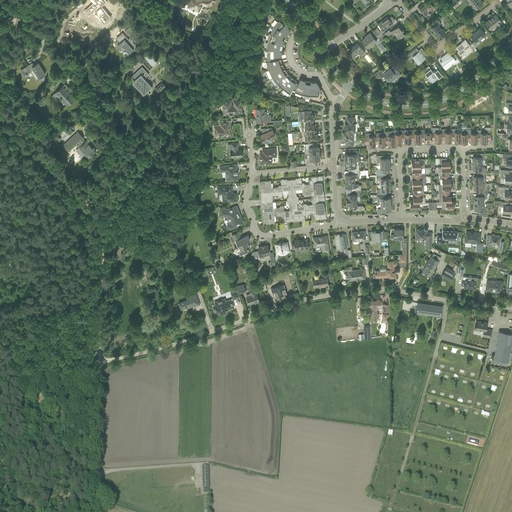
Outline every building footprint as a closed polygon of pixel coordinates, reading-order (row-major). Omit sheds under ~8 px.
[(103,0),(93,0),(96,3),(94,4),(86,11),(90,15),(93,11),(96,14),(95,14),(97,16),(97,15),(100,19),(103,23),(110,17),(100,7),(105,2),(103,0)] [(202,0),(191,0),(188,6),(194,9),(195,6),(200,8),(202,5),(203,5),(204,5),(205,5),(206,5),(208,5),(209,5),(210,5),(212,4),(213,3),(216,0),(209,0),(209,1),(207,1),(204,1),(202,0)] [(466,0),(470,4),(472,3),(476,8),(475,9),(475,10),(483,4),(480,0),(466,0)] [(427,13),(434,7),(430,2),(420,9),(425,16),(427,14),(427,13)] [(183,11),(174,7),(172,12),(180,16),(183,11)] [(497,25),(499,28),(503,24),(496,15),(485,23),(490,30),(497,25)] [(379,31),(380,32),(376,36),(378,38),(382,35),(381,34),(384,32),(384,31),(393,24),(387,17),(384,20),(384,21),(382,22),(382,21),(378,24),(382,29),(379,31)] [(441,23),(438,19),(432,24),(434,26),(431,28),(434,33),(435,32),(439,38),(445,33),(442,29),(438,25),(441,23)] [(278,21),(273,27),(286,35),(290,30),(285,23),(284,25),(278,21)] [(399,25),(392,31),(387,35),(389,37),(394,34),(398,39),(406,33),(399,25)] [(273,28),(269,34),(284,40),(284,39),(287,35),(286,35),(273,27),(273,28)] [(473,32),(470,35),(471,36),(470,37),(471,38),(472,37),(472,38),(474,41),(475,42),(486,34),(482,29),(481,27),(474,33),(473,32)] [(122,33),(119,37),(118,36),(118,37),(122,41),(117,46),(120,49),(122,48),(127,54),(133,49),(131,47),(133,45),(130,42),(131,41),(122,32),(122,33)] [(378,38),(375,40),(370,33),(367,35),(368,36),(362,40),(367,47),(375,42),(382,52),(386,49),(382,43),(380,41),(378,38)] [(270,35),(267,42),(282,45),(284,39),(284,40),(269,34),(269,35),(270,35)] [(461,56),(464,54),(466,56),(476,49),(472,43),(469,45),(465,39),(461,42),(462,43),(458,46),(456,47),(459,51),(458,52),(457,52),(461,56),(460,56),(463,59),(461,57),(461,56)] [(282,45),(267,42),(266,50),(281,50),(282,45)] [(365,53),(360,47),(357,43),(349,49),(354,56),(359,53),(361,56),(365,53)] [(413,56),(419,63),(425,58),(424,57),(426,55),(421,48),(418,51),(416,48),(409,53),(412,57),(413,56)] [(281,50),(266,50),(266,58),(281,56),(281,50)] [(441,61),(444,64),(442,65),(445,69),(450,66),(449,65),(452,62),(453,63),(456,61),(455,60),(458,58),(455,55),(453,57),(452,56),(451,56),(448,52),(440,58),(442,61),(441,61)] [(281,56),(266,58),(266,59),(267,58),(267,62),(266,62),(268,70),(282,64),(281,59),(278,59),(278,57),(281,56)] [(43,77),(42,76),(45,74),(38,63),(34,66),(32,63),(21,71),(22,73),(23,76),(26,74),(26,75),(27,74),(26,73),(30,71),(36,80),(39,78),(40,79),(43,77)] [(282,64),(268,70),(268,71),(272,78),(284,69),(282,64)] [(384,72),(381,69),(376,72),(381,78),(384,76),(390,83),(393,81),(401,75),(394,66),(391,68),(390,68),(384,72)] [(433,72),(430,69),(428,66),(422,71),(431,82),(432,82),(433,82),(434,82),(442,75),(438,70),(434,72),(434,71),(433,72)] [(142,67),(130,78),(133,76),(136,79),(132,82),(143,95),(147,91),(152,87),(144,79),(149,75),(142,67)] [(284,69),(272,78),(276,84),(287,74),(287,73),(284,69)] [(287,74),(276,84),(277,84),(282,90),(291,77),(287,73),(287,74)] [(291,77),(282,90),(283,90),(289,94),(291,91),(292,90),(295,91),(298,84),(295,82),(296,81),(291,77)] [(294,92),(302,95),(305,80),(300,78),(298,84),(295,91),(294,92)] [(305,80),(302,95),(310,97),(311,81),(310,81),(305,80)] [(310,81),(311,81),(310,97),(310,96),(318,97),(317,90),(321,90),(316,81),(310,81)] [(166,87),(161,83),(154,89),(159,94),(166,87)] [(65,84),(55,93),(51,97),(56,102),(57,100),(58,101),(59,100),(60,102),(61,102),(65,103),(67,105),(69,103),(70,103),(73,101),(72,100),(74,98),(68,92),(70,90),(65,84)] [(241,112),(240,100),(234,101),(234,105),(231,105),(231,100),(222,101),(223,115),(229,114),(230,115),(231,115),(232,114),(232,113),(241,112)] [(264,112),(264,108),(256,109),(256,113),(256,118),(257,123),(271,121),(270,115),(266,115),(266,112),(264,112)] [(309,111),(300,112),(300,117),(304,118),(304,121),(310,120),(310,121),(313,120),(313,114),(312,114),(309,114),(309,111)] [(343,132),(355,132),(354,117),(346,118),(347,123),(345,124),(345,128),(344,129),(344,132),(343,132)] [(304,121),(300,121),(301,128),(305,127),(305,131),(314,130),(314,131),(314,130),(313,124),(311,125),(310,121),(310,120),(304,121)] [(219,125),(215,125),(216,131),(214,131),(215,137),(219,136),(219,137),(220,136),(220,135),(229,134),(229,127),(230,127),(229,121),(219,122),(219,125)] [(436,127),(431,128),(431,132),(431,139),(435,139),(435,140),(435,142),(438,142),(441,142),(441,140),(441,139),(441,132),(437,132),(437,131),(437,129),(436,127)] [(484,133),(480,133),(481,139),(481,141),(481,143),(483,143),(484,143),(487,143),(487,141),(487,139),(491,139),(490,130),(490,128),(490,127),(484,127),(485,130),(484,132),(484,133)] [(262,134),(260,135),(262,140),(263,143),(268,143),(268,137),(275,134),(272,129),(271,130),(270,128),(262,129),(262,134)] [(446,129),(441,129),(441,132),(441,139),(445,138),(445,140),(445,142),(448,142),(451,142),(451,140),(451,138),(451,132),(447,132),(447,131),(446,129)] [(456,129),(451,129),(451,132),(451,138),(455,138),(455,140),(455,142),(458,141),(458,142),(461,142),(461,133),(461,131),(457,132),(457,130),(456,129)] [(305,131),(304,131),(304,137),(308,138),(308,141),(309,140),(310,141),(313,141),(313,140),(317,140),(317,134),(314,134),(314,131),(314,130),(305,131)] [(390,131),(384,131),(385,136),(385,142),(388,142),(388,144),(389,146),(392,145),(392,146),(395,146),(395,145),(395,144),(395,143),(394,134),(394,130),(390,132),(390,131)] [(398,133),(394,134),(395,143),(395,144),(397,144),(398,143),(401,143),(401,141),(401,140),(405,140),(404,133),(404,130),(399,130),(398,132),(398,133)] [(408,133),(404,133),(405,140),(405,141),(405,143),(407,143),(408,143),(411,143),(411,139),(414,139),(414,133),(414,130),(408,130),(408,132),(408,133)] [(418,133),(414,133),(414,139),(414,141),(415,143),(417,143),(418,143),(421,143),(421,141),(421,139),(424,139),(424,133),(424,130),(418,130),(418,132),(418,133)] [(464,133),(461,133),(461,142),(461,143),(461,144),(464,144),(464,143),(467,143),(467,141),(467,140),(471,140),(471,133),(471,130),(465,130),(464,132),(464,133)] [(474,133),(471,133),(471,140),(471,141),(471,143),(473,143),(474,143),(477,143),(477,141),(477,139),(481,139),(480,133),(480,130),(475,130),(474,132),(474,133)] [(355,132),(343,132),(343,133),(342,134),(342,136),(343,136),(343,141),(345,140),(346,146),(353,146),(353,132),(355,132)] [(77,133),(63,145),(69,151),(76,144),(85,154),(85,155),(88,158),(90,156),(96,151),(95,150),(95,151),(92,148),(92,149),(89,145),(90,144),(86,141),(84,143),(81,140),(82,139),(77,133)] [(370,133),(365,133),(365,143),(369,143),(369,144),(369,146),(372,146),(372,147),(375,146),(375,144),(375,142),(375,136),(371,136),(371,135),(370,133)] [(380,133),(375,133),(375,136),(375,142),(378,142),(379,144),(379,146),(382,146),(385,146),(385,144),(385,142),(385,136),(381,136),(381,135),(380,133)] [(60,139),(56,135),(49,142),(52,146),(60,139)] [(231,143),(232,150),(230,150),(230,157),(233,157),(233,158),(240,157),(240,156),(242,156),(241,149),(237,150),(237,147),(238,147),(238,143),(231,143)] [(309,153),(319,153),(318,146),(317,146),(316,146),(314,146),(314,143),(305,144),(306,149),(309,150),(309,153)] [(271,163),(271,157),(276,157),(275,149),(262,150),(263,153),(260,154),(261,164),(271,163)] [(344,161),(356,161),(356,157),(358,157),(359,156),(358,150),(348,151),(349,151),(349,154),(348,155),(347,154),(344,154),(345,157),(344,158),(344,161)] [(319,153),(309,153),(310,158),(306,158),(306,166),(314,165),(313,161),(315,161),(316,160),(320,160),(319,156),(320,156),(320,154),(319,153)] [(473,157),(473,160),(472,160),(472,163),(473,163),(473,164),(482,163),(482,160),(484,160),(484,159),(486,159),(486,153),(477,154),(477,157),(473,157)] [(511,154),(504,154),(502,154),(502,158),(505,159),(505,161),(506,161),(506,166),(511,166),(511,158),(511,159),(511,154)] [(380,165),(390,165),(390,162),(389,161),(389,159),(385,159),(385,155),(376,156),(376,161),(378,162),(380,162),(380,165)] [(441,164),(441,167),(438,167),(450,167),(450,161),(446,161),(446,158),(439,158),(439,164),(441,164)] [(423,165),(423,164),(423,159),(415,159),(415,162),(412,162),(412,168),(421,168),(421,165),(423,165)] [(356,161),(344,161),(344,164),(345,165),(345,167),(348,167),(349,166),(349,167),(350,170),(349,171),(351,171),(359,170),(359,165),(358,164),(356,164),(356,161)] [(482,163),(473,164),(473,165),(472,165),(472,168),(473,168),(473,170),(477,170),(477,174),(478,174),(485,173),(486,173),(486,168),(484,168),(484,167),(482,167),(482,163)] [(237,180),(236,165),(225,166),(220,167),(220,172),(226,171),(226,181),(237,180)] [(390,165),(380,165),(380,168),(377,168),(376,170),(376,175),(385,175),(386,175),(385,175),(385,171),(386,171),(387,171),(389,171),(389,169),(390,168),(390,165)] [(450,173),(450,167),(438,167),(438,171),(438,176),(440,176),(447,176),(447,173),(450,173)] [(421,171),(421,168),(412,168),(412,174),(416,174),(416,177),(425,176),(425,173),(421,173),(421,171)] [(359,170),(351,171),(351,174),(345,175),(345,181),(354,181),(354,177),(356,177),(356,176),(360,176),(359,170)] [(509,170),(504,170),(500,170),(500,177),(502,177),(502,179),(505,179),(504,183),(511,183),(511,174),(509,175),(509,170)] [(473,177),(473,180),(473,183),(473,184),(485,183),(482,183),(482,177),(485,177),(485,173),(478,174),(478,177),(473,177)] [(385,175),(376,175),(377,180),(379,180),(379,182),(381,181),(381,185),(390,184),(390,183),(391,183),(391,180),(390,180),(390,178),(385,178),(385,175)] [(304,183),(302,183),(301,183),(302,189),(322,187),(322,183),(321,182),(323,180),(322,176),(311,177),(312,184),(306,185),(304,183)] [(425,176),(416,177),(416,180),(412,180),(412,185),(421,185),(424,185),(425,185),(425,181),(425,176)] [(447,176),(440,176),(440,179),(442,179),(442,182),(442,185),(451,184),(451,179),(447,179),(447,176)] [(295,179),(291,180),(293,200),(298,200),(298,197),(296,196),(296,190),(302,189),(301,183),(302,183),(301,178),(298,178),(296,180),(295,179)] [(293,200),(291,180),(287,180),(286,181),(284,179),(280,180),(281,185),(282,191),(288,190),(288,196),(287,198),(287,201),(293,200)] [(281,185),(279,185),(277,187),(271,188),(271,181),(259,182),(260,186),(262,188),(261,189),(261,193),(282,191),(281,185)] [(354,181),(345,181),(345,187),(351,187),(351,191),(359,190),(361,190),(361,185),(356,185),(356,184),(355,184),(354,181)] [(473,184),(474,187),(473,187),(473,190),(474,191),(477,191),(477,190),(481,190),(481,191),(483,191),(483,193),(487,193),(487,186),(485,186),(485,183),(473,184)] [(390,184),(381,185),(381,188),(379,188),(379,189),(377,189),(377,195),(385,194),(386,194),(386,191),(390,191),(390,189),(391,189),(391,185),(390,185),(390,184)] [(451,184),(442,185),(438,185),(438,193),(440,193),(447,193),(447,190),(451,190),(451,184)] [(424,185),(421,185),(412,185),(413,191),(416,191),(416,194),(424,194),(424,191),(424,185)] [(225,201),(231,201),(231,200),(235,200),(234,193),(231,194),(231,186),(225,187),(225,186),(218,187),(219,194),(223,194),(223,197),(224,197),(225,201)] [(507,187),(502,187),(498,186),(498,192),(501,193),(500,199),(504,199),(509,199),(509,198),(511,198),(511,191),(507,191),(507,187)] [(323,191),(322,187),(302,189),(302,195),(305,195),(306,193),(312,192),(313,198),(324,197),(324,194),(322,193),(323,191)] [(359,190),(351,191),(351,194),(346,194),(346,197),(346,201),(357,201),(356,196),(359,196),(359,190)] [(282,191),(261,193),(262,197),(263,198),(261,200),(261,203),(273,202),(272,196),(278,195),(280,197),(282,197),(282,191)] [(448,196),(447,193),(440,193),(440,197),(442,197),(442,199),(442,202),(454,202),(454,201),(451,202),(451,199),(451,196),(448,196)] [(487,193),(483,193),(478,194),(480,194),(480,197),(474,197),(474,204),(483,203),(483,200),(485,200),(485,199),(487,199),(487,193)] [(377,195),(377,201),(381,201),(381,204),(390,204),(390,198),(385,198),(385,194),(377,195)] [(424,194),(416,194),(416,197),(413,197),(413,200),(413,203),(410,203),(419,203),(422,203),(422,200),(422,197),(424,197),(424,194)] [(324,197),(313,198),(313,205),(307,205),(306,203),(303,204),(304,209),(324,208),(324,204),(323,203),(325,200),(324,197)] [(290,211),(284,211),(284,217),(284,222),(287,222),(289,220),(291,221),(294,221),(293,200),(287,201),(287,203),(289,205),(290,211)] [(299,202),(298,200),(293,200),(294,221),(298,220),(299,219),(302,221),(305,221),(304,215),(304,209),(298,210),(297,204),(299,202)] [(357,201),(346,201),(346,205),(347,205),(347,208),(350,208),(350,209),(352,209),(352,211),(364,210),(364,207),(362,206),(357,206),(357,205),(357,201)] [(273,202),(261,203),(261,206),(264,208),(263,209),(263,213),(284,211),(283,205),(281,206),(279,208),(273,208),(273,202)] [(446,205),(445,205),(441,205),(442,210),(453,209),(453,207),(455,207),(454,204),(454,202),(442,202),(443,202),(446,202),(446,205)] [(508,202),(504,202),(501,202),(501,207),(503,207),(502,213),(511,214),(511,211),(511,205),(508,205),(508,202)] [(483,207),(483,203),(474,204),(474,210),(480,210),(481,215),(479,215),(487,217),(487,208),(485,207),(483,207)] [(390,204),(381,204),(381,208),(377,208),(377,214),(386,214),(385,210),(391,210),(390,204)] [(236,206),(229,209),(220,208),(219,216),(227,217),(229,223),(228,223),(227,226),(228,228),(230,229),(237,226),(237,225),(243,223),(240,215),(239,216),(238,213),(239,213),(236,206)] [(324,208),(304,209),(304,215),(307,215),(308,213),(314,213),(315,220),(326,219),(326,215),(324,213),(325,212),(324,208)] [(284,211),(263,213),(263,217),(264,218),(263,220),(263,224),(274,223),(274,216),(280,216),(282,217),(284,217),(284,211)] [(394,228),(390,229),(390,234),(390,239),(394,239),(394,240),(403,240),(402,238),(403,238),(403,230),(403,229),(399,230),(394,230),(394,228)] [(375,231),(371,232),(371,240),(376,240),(376,241),(383,241),(383,240),(384,239),(384,231),(383,231),(382,230),(378,230),(375,231)] [(416,230),(415,240),(415,242),(422,242),(422,249),(429,249),(431,247),(431,233),(426,233),(426,230),(416,230)] [(352,232),(353,241),(365,240),(365,231),(352,232)] [(437,236),(436,243),(447,243),(448,240),(456,240),(456,231),(442,231),(442,236),(437,236)] [(239,232),(234,234),(232,235),(234,241),(236,240),(240,251),(239,251),(238,253),(243,255),(243,254),(250,252),(248,248),(249,247),(247,241),(250,239),(248,235),(241,238),(239,232)] [(483,252),(484,245),(479,244),(479,243),(480,243),(480,233),(466,232),(465,242),(471,243),(471,246),(477,246),(476,252),(483,252)] [(341,249),(347,248),(345,234),(339,235),(339,234),(335,235),(337,250),(341,250),(341,249)] [(487,240),(487,243),(486,246),(492,247),(493,244),(499,245),(498,252),(502,253),(504,242),(500,241),(501,237),(491,235),(491,236),(487,235),(487,240)] [(321,236),(319,236),(319,237),(313,238),(315,247),(319,246),(320,249),(322,248),(322,252),(328,251),(327,245),(328,245),(326,236),(322,237),(321,236)] [(309,249),(307,240),(303,240),(303,241),(300,241),(299,240),(294,241),(295,250),(304,249),(309,249)] [(285,255),(289,252),(287,242),(283,243),(282,244),(280,244),(279,244),(275,244),(276,254),(281,256),(285,255)] [(254,259),(255,256),(260,256),(260,255),(263,255),(263,256),(268,255),(269,253),(268,245),(259,247),(258,249),(258,251),(252,252),(250,259),(252,264),(255,262),(254,259)] [(431,256),(425,267),(422,272),(430,276),(433,272),(439,261),(431,256)] [(493,260),(492,261),(491,266),(507,271),(508,265),(493,260)] [(397,262),(392,262),(387,262),(387,268),(384,268),(384,271),(375,271),(375,278),(388,277),(388,278),(395,278),(395,271),(394,271),(394,266),(397,266),(397,262)] [(455,270),(455,272),(459,273),(459,276),(462,276),(463,270),(460,269),(460,267),(457,266),(455,270)] [(347,267),(348,271),(348,273),(345,274),(346,279),(349,279),(349,281),(355,280),(356,281),(359,280),(359,279),(365,278),(363,269),(352,271),(351,267),(347,267)] [(454,271),(446,267),(441,275),(451,281),(453,276),(452,275),(454,271)] [(257,279),(259,283),(261,292),(267,290),(263,277),(260,278),(257,279)] [(328,285),(328,280),(327,277),(312,280),(313,288),(328,285)] [(462,279),(461,285),(464,285),(463,288),(476,289),(477,280),(477,278),(473,277),(473,278),(467,277),(467,279),(462,279)] [(491,281),(487,280),(486,290),(492,291),(491,292),(501,293),(502,281),(497,281),(496,284),(491,283),(491,281)] [(239,294),(242,293),(246,292),(243,284),(236,286),(238,293),(239,292),(239,294)] [(275,297),(286,294),(284,285),(271,288),(272,293),(274,292),(275,297)] [(259,301),(258,296),(257,294),(256,294),(255,290),(250,291),(250,293),(246,295),(247,297),(246,297),(248,305),(259,301)] [(237,291),(230,293),(233,299),(239,297),(237,291)] [(199,305),(195,294),(191,296),(191,297),(187,299),(187,300),(179,303),(179,304),(181,309),(187,307),(187,308),(192,306),(192,307),(199,305)] [(215,305),(213,306),(215,312),(216,313),(217,313),(221,312),(221,313),(222,313),(223,314),(226,313),(225,312),(226,312),(225,310),(227,310),(226,309),(228,308),(229,309),(233,307),(231,300),(222,303),(221,300),(214,303),(215,305)] [(366,302),(366,304),(367,304),(367,306),(372,306),(371,309),(369,309),(369,313),(371,313),(371,317),(368,317),(368,322),(371,322),(377,322),(377,317),(378,317),(378,313),(376,313),(377,307),(379,307),(380,304),(381,305),(381,301),(380,301),(380,300),(377,300),(377,301),(367,301),(367,302),(366,302)] [(417,303),(416,312),(435,314),(441,315),(442,306),(417,303)] [(402,308),(401,316),(411,317),(412,309),(402,308)] [(476,321),(474,330),(484,331),(483,336),(490,338),(492,330),(486,329),(487,323),(476,321)] [(416,343),(418,332),(408,331),(406,341),(416,343)] [(511,334),(499,332),(498,336),(494,359),(508,362),(509,360),(511,361),(511,359),(511,352),(510,352),(511,342),(511,334)]
